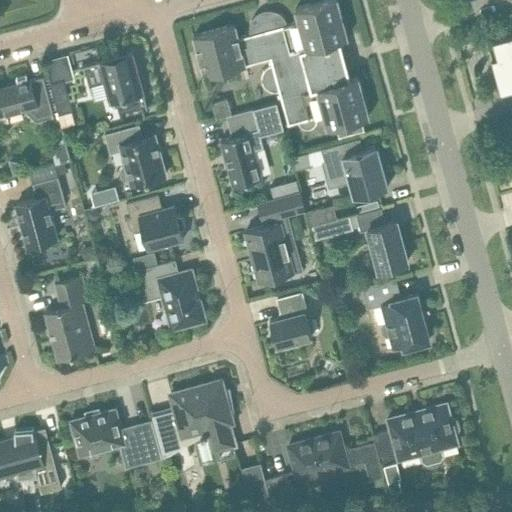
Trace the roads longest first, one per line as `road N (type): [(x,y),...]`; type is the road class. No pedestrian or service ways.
road 1 (unclassified): [(502,351),(405,0)]
road 2 (residential): [(244,332),(156,11)]
road 3 (residential): [(502,351),(288,406),(263,393),(244,332)]
road 4 (residential): [(244,332),(30,394)]
road 5 (residential): [(0,50),(156,11)]
